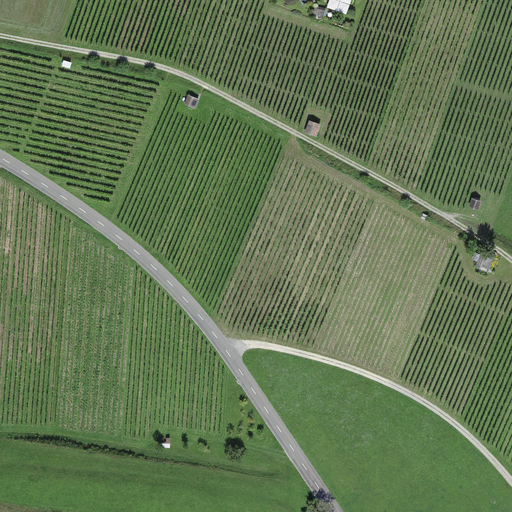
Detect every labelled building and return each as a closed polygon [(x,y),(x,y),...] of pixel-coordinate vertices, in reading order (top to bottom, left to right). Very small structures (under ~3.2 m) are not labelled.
[(71,61),(61,59),(59,66),(69,69),(71,61)] [(199,98),(187,92),(181,103),(193,109),(199,98)] [(323,119),(311,115),(304,131),(316,136),(323,119)] [(482,202),(472,199),(469,208),(478,211),(482,202)] [(493,259),(477,254),(473,267),(489,272),(493,259)] [(171,441),(161,439),(159,448),(169,450),(171,441)]
